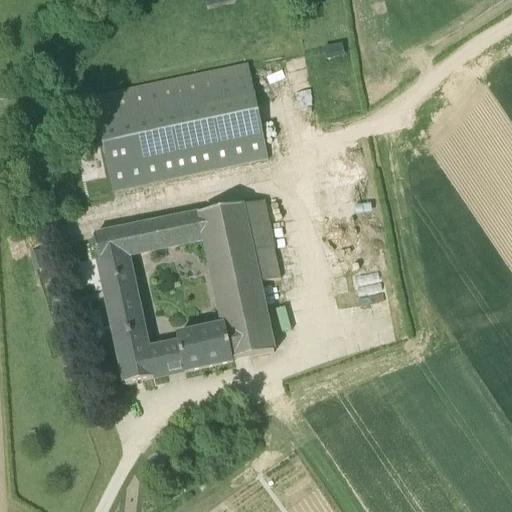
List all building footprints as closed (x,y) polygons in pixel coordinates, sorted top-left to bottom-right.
[(344,47),(326,51),(328,60),(346,56),(344,47)] [(113,193),(268,160),(248,65),(92,98),(113,193)] [(280,280),(272,241),(263,201),(93,237),(101,273),(128,267),(139,265),(138,259),(206,245),(226,327),(235,362),(274,354),(259,284),(280,280)] [(145,352),(128,267),(101,273),(125,386),(166,377),(161,348),(145,352)] [(232,363),(235,362),(226,327),(175,338),(182,374),(184,373),(184,374),(233,364),(232,363)]
